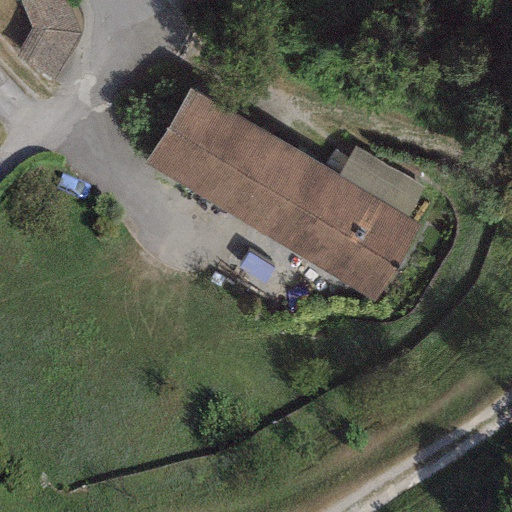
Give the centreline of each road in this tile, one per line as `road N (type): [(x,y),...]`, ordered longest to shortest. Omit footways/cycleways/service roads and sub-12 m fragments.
road 1 (track): [(511,155),(294,96),(118,32)]
road 2 (residential): [(0,167),(80,88),(118,32),(108,0)]
